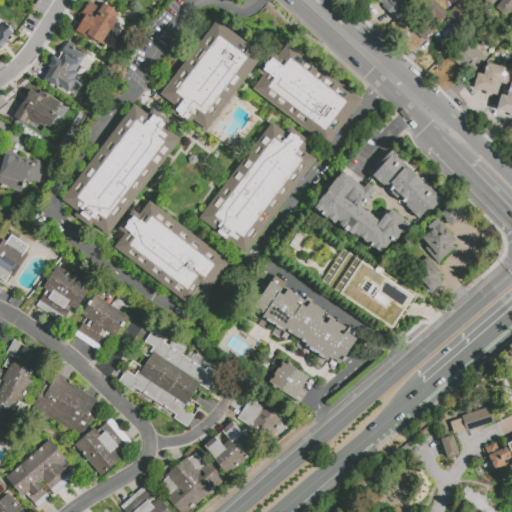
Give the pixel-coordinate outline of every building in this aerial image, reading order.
[(379,0),(383,4),(381,6),(394,17),(408,0),(379,0)] [(433,0),(448,12),(440,21),(434,17),(427,26),(432,30),(424,40),(407,27),(431,0),(433,0)] [(463,0),(459,0),(448,14),(458,24),(472,7),(463,0)] [(511,8),(507,13),(504,14),(501,13),(495,8),(501,0),(511,0),(511,8)] [(117,19),(107,33),(110,35),(104,44),(101,42),(98,46),(76,30),(88,14),(92,17),(93,16),(94,17),(104,2),(114,9),(113,10),(118,14),(115,18),(117,19)] [(217,20),(264,55),(205,132),(192,122),(191,123),(171,108),(174,105),(160,95),(217,20)] [(10,42),(0,49),(0,27),(6,23),(14,33),(7,38),(10,42)] [(486,56),(470,74),(448,56),(464,38),(486,56)] [(68,41),(75,45),(74,47),(76,48),(75,49),(86,56),(82,61),(80,60),(74,71),(77,72),(74,77),(77,79),(69,92),(58,85),(57,87),(41,77),(54,55),(58,58),(62,52),(61,52),(68,41)] [(362,99),(327,144),(254,89),(264,76),(272,82),(275,79),(263,70),(267,66),(265,65),(269,61),(270,61),(276,54),(278,56),(288,43),(362,99)] [(497,95),(473,88),(478,73),(484,75),(488,62),(511,70),(507,85),(501,83),(497,95)] [(511,115),(510,115),(511,114),(497,110),(501,95),(507,96),(510,84),(511,84),(511,115)] [(27,126),(13,116),(22,104),(21,103),(31,88),(35,91),(37,88),(41,91),(63,107),(48,128),(44,125),(43,127),(39,124),(38,126),(31,121),(27,126)] [(181,140),(108,235),(61,200),(134,104),(148,114),(152,108),(169,121),(165,127),(181,140)] [(318,158),(244,253),(238,248),(240,246),(228,237),(227,239),(218,232),(219,230),(211,224),(210,226),(199,217),(272,123),(289,136),(291,133),(294,135),(295,134),(300,138),(299,139),(303,142),(301,145),(318,158)] [(45,164),(40,183),(26,179),(23,192),(0,185),(0,160),(3,150),(18,154),(17,157),(22,158),(22,160),(25,161),(25,159),(29,161),(29,162),(30,162),(32,158),(42,161),(41,163),(45,164)] [(343,171),(359,183),(359,184),(362,187),(380,166),(384,158),(391,151),(442,199),(419,220),(412,225),(405,235),(403,233),(396,243),(393,242),(392,241),(382,256),(370,247),(369,249),(357,240),(352,236),(351,237),(339,228),(340,227),(335,224),(334,225),(326,219),(327,218),(323,215),(322,215),(314,209),(320,201),(319,201),(324,194),(325,195),(329,189),(328,189),(337,176),(338,177),(343,171)] [(451,227),(441,213),(447,209),(446,208),(453,203),(454,203),(460,199),(470,212),(451,227)] [(149,201),(229,263),(202,298),(193,292),(185,302),(114,247),(124,233),(119,229),(134,209),(139,213),(149,201)] [(437,218),(457,241),(451,246),(454,249),(438,263),(425,248),(429,245),(422,237),(429,231),(427,229),(428,228),(427,227),(437,218)] [(0,280),(6,284),(29,246),(6,233),(0,243),(0,280)] [(345,246),(419,295),(393,334),(319,284),(345,246)] [(428,257),(441,273),(440,274),(442,277),(440,278),(444,283),(431,293),(412,270),(428,257)] [(57,266),(73,277),(75,274),(84,280),(82,283),(91,288),(76,310),(73,307),(70,310),(73,312),(65,325),(36,306),(47,290),(43,288),(57,266)] [(357,338),(338,368),(327,361),(328,359),(319,353),(317,356),(308,350),(309,347),(306,345),(302,351),(295,346),(298,340),(284,331),(279,339),(271,334),(276,326),(271,323),(267,329),(258,324),(263,317),(252,311),(271,282),(283,289),(280,293),(284,295),(288,289),(300,298),(297,303),(301,306),(302,304),(307,307),(310,302),(323,310),(319,316),(324,320),(323,322),(326,324),(330,318),(343,326),(339,332),(343,335),(346,331),(357,338)] [(94,295),(127,316),(124,321),(125,322),(122,327),(121,326),(115,336),(110,333),(99,351),(75,336),(86,318),(81,316),(87,306),(86,306),(89,301),(90,302),(94,295)] [(187,427),(173,419),(176,415),(133,387),(131,391),(118,382),(126,371),(134,376),(138,371),(140,372),(152,354),(150,352),(153,347),(145,342),(152,330),(165,339),(163,342),(169,346),(173,339),(187,347),(182,355),(206,370),(208,367),(220,376),(209,392),(199,385),(187,403),(190,404),(186,410),(194,416),(187,427)] [(33,381),(4,434),(0,431),(0,368),(4,371),(2,374),(5,375),(15,358),(7,354),(14,340),(42,355),(30,379),(33,381)] [(309,377),(302,388),(308,393),(300,405),(274,388),(275,386),(269,382),(272,378),(273,379),(275,376),(274,375),(279,367),(280,368),(283,365),(281,364),(284,359),(292,364),(291,365),(309,377)] [(96,400),(90,409),(95,412),(82,436),(32,408),(42,391),(46,393),(55,376),(68,383),(68,382),(85,392),(84,393),(96,400)] [(286,417),(281,425),(286,428),(278,439),(274,436),(271,440),(237,418),(249,398),(260,405),(262,402),(286,417)] [(461,416),(491,406),(495,421),(466,431),(465,429),(450,434),(447,423),(462,418),(461,416)] [(94,428),(96,431),(111,418),(132,443),(117,455),(121,459),(111,467),(112,468),(103,475),(103,474),(100,477),(73,445),(94,428)] [(228,476),(203,445),(233,421),(241,431),(244,429),(251,437),(247,441),(256,453),(228,476)] [(452,435),(459,454),(447,458),(441,439),(452,435)] [(50,439),(67,458),(63,461),(67,465),(68,465),(77,475),(54,495),(45,485),(47,483),(43,479),(39,483),(44,487),(42,489),(46,494),(34,504),(29,499),(33,495),(30,491),(23,498),(6,479),(50,439)] [(511,441),(511,457),(506,460),(508,464),(494,471),(483,447),(494,442),(498,450),(508,446),(507,444),(511,441)] [(189,455),(191,458),(200,450),(226,480),(187,511),(179,511),(157,486),(166,479),(164,477),(189,455)] [(144,486),(157,501),(159,498),(171,511),(124,511),(120,507),(144,486)] [(0,511),(0,500),(8,493),(23,511),(0,511)]
